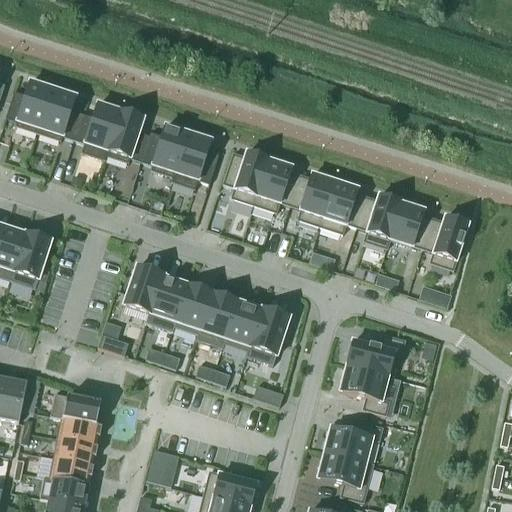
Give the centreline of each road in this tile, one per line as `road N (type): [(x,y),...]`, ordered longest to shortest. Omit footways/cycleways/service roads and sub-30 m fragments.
road 1 (residential): [(332,298),(0,189)]
road 2 (residential): [(276,511),(332,298)]
road 3 (residential): [(511,379),(458,341),(332,298)]
